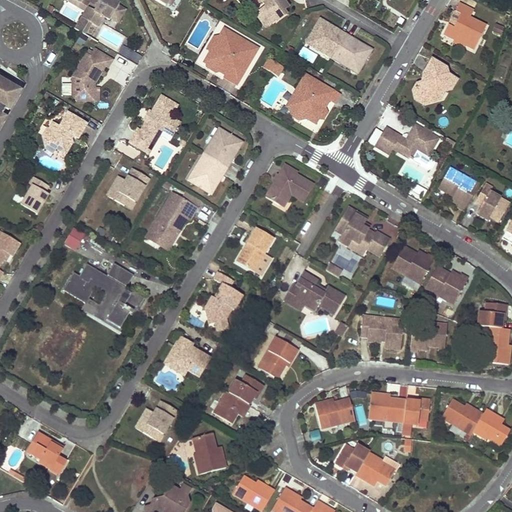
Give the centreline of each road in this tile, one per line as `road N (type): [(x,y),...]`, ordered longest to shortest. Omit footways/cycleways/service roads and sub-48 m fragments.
road 1 (residential): [(274,129),(180,70),(155,68),(136,79),(0,308)]
road 2 (residential): [(373,511),(300,467),(286,422),(290,403),(361,371),(510,385)]
road 3 (residential): [(111,415),(274,129)]
road 4 (residential): [(347,156),(354,176),(511,280)]
road 5 (residential): [(436,0),(351,136),(347,156)]
road 6 (residential): [(0,6),(36,68),(0,141)]
road 7 (residential): [(0,387),(76,431),(90,432),(111,415)]
